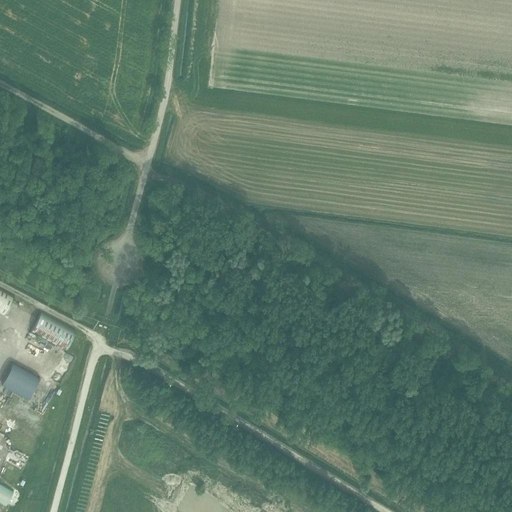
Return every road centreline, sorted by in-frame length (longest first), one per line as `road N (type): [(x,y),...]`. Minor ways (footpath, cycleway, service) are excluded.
road 1 (track): [(149,165),(511,380)]
road 2 (unclassified): [(120,262),(166,94),(177,0)]
road 3 (track): [(149,165),(0,85)]
